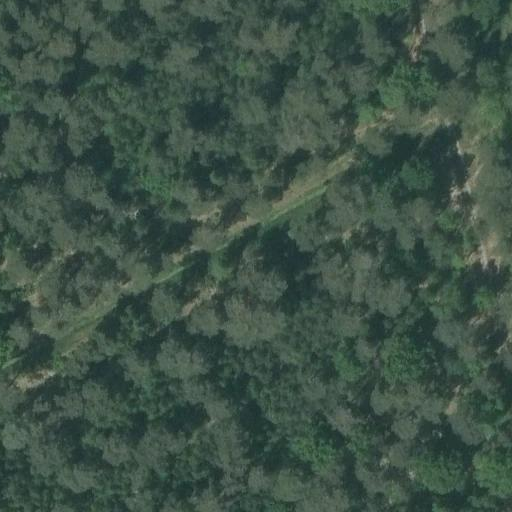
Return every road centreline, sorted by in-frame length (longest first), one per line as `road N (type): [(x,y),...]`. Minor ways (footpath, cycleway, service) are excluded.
road 1 (track): [(0,347),(416,114),(445,116)]
road 2 (track): [(416,0),(511,415)]
